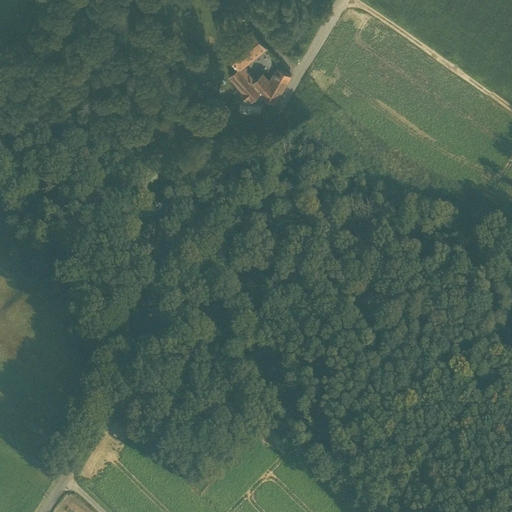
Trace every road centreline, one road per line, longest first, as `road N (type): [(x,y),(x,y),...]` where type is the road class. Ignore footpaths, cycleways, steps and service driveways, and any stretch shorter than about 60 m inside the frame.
road 1 (residential): [(43,511),(190,244),(340,0)]
road 2 (track): [(151,324),(332,440),(352,496),(367,511)]
road 3 (track): [(355,0),(511,112)]
